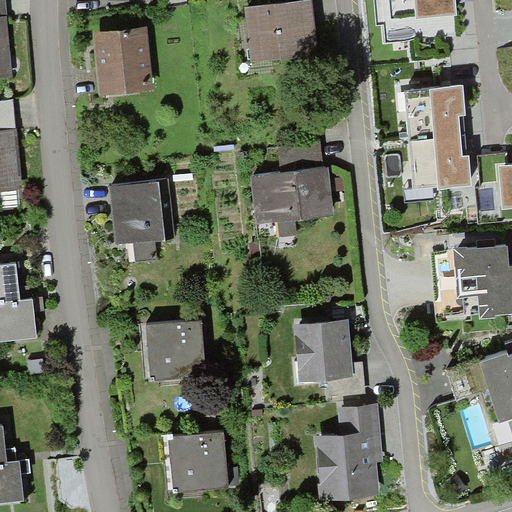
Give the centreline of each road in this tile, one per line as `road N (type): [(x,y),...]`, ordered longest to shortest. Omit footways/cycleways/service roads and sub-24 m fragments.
road 1 (residential): [(417,511),(402,379),(371,293),(342,0)]
road 2 (residential): [(46,0),(108,511)]
